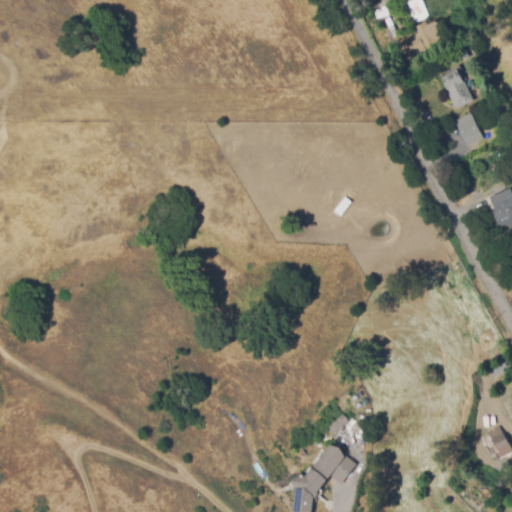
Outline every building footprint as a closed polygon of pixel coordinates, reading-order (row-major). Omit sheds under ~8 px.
[(403,0),(413,22),(428,16),(421,0),(403,0)] [(412,62),(400,41),(434,20),(447,41),(412,62)] [(454,110),(441,79),(446,77),(444,72),(460,65),(475,100),(454,110)] [(470,113),(471,112),(471,113),(484,138),(466,147),(453,121),(470,113)] [(511,189),(511,226),(502,231),(494,212),(498,210),(492,197),(511,189)] [(333,434),(328,427),(344,414),(350,421),(333,434)] [(511,449),(502,456),(488,433),(500,426),(511,447),(511,449)] [(305,480),(331,446),(357,467),(342,485),(331,476),(315,497),(312,511),(292,511),(296,489),(291,484),(299,475),(305,480)]
